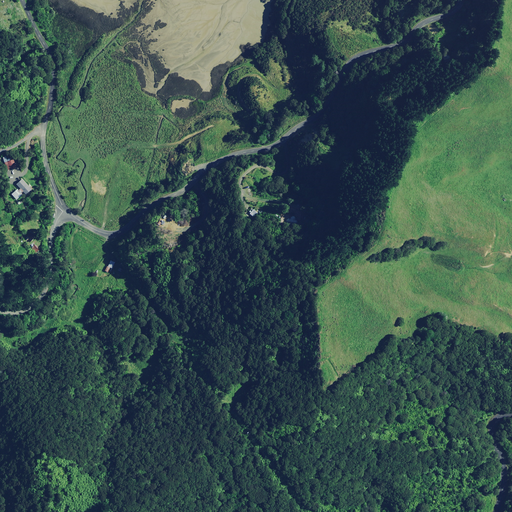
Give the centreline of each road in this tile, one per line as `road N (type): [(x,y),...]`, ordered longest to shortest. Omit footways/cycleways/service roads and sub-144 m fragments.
road 1 (unclassified): [(65,209),(117,234),(205,167),(272,140),(318,108),(360,56),(402,43),(462,0)]
road 2 (unclassified): [(24,0),(49,48),(45,156),(65,209)]
road 3 (unclassified): [(0,309),(25,314),(48,298),(50,238),(65,209)]
